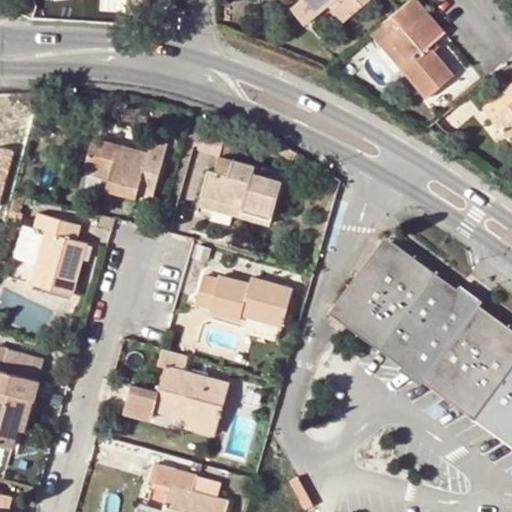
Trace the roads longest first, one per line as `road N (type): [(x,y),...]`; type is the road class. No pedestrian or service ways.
road 1 (secondary): [(511,224),(381,136),(200,56)]
road 2 (secondary): [(239,108),(419,195),(511,259)]
road 3 (residential): [(59,511),(111,319),(140,275)]
road 4 (secondary): [(16,74),(136,76),(239,108)]
road 5 (secondary): [(200,56),(0,37)]
road 6 (residential): [(16,74),(96,59),(200,72)]
